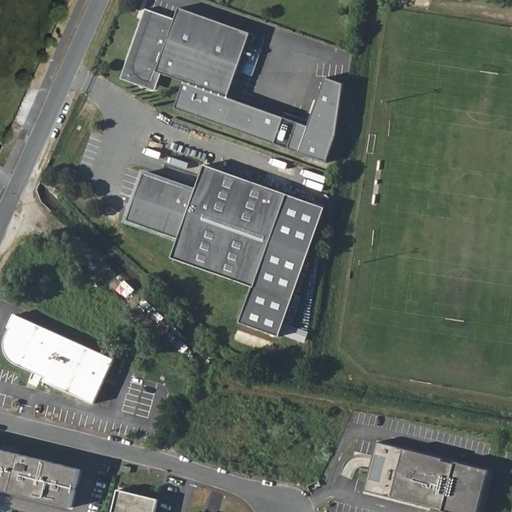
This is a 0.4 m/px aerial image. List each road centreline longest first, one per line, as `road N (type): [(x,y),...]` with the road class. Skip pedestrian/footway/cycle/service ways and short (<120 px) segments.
road 1 (unclassified): [(0,419),(162,460),(287,510)]
road 2 (tertiary): [(0,217),(98,0)]
